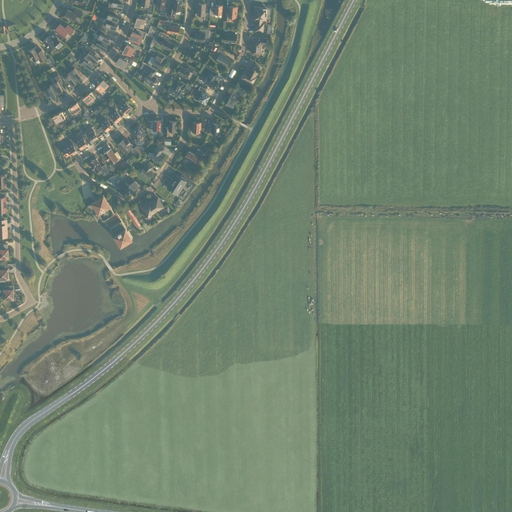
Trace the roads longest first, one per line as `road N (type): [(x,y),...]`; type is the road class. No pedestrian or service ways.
road 1 (secondary): [(354,0),(213,255),(130,348),(25,426),(2,480)]
road 2 (residential): [(0,320),(32,301),(20,277),(11,119),(0,120)]
road 3 (residential): [(75,160),(85,177),(134,200),(155,186),(184,143),(186,113)]
road 4 (residential): [(186,113),(214,109),(244,54),(247,0)]
